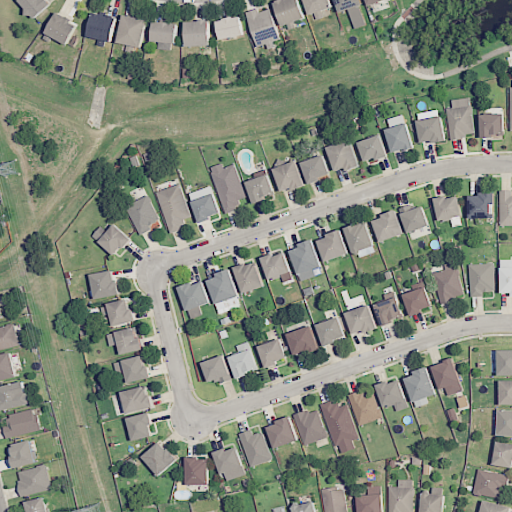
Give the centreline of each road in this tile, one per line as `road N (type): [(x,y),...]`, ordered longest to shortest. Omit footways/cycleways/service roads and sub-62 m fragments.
road 1 (residential): [(154,270),(420,175),(511,163)]
road 2 (residential): [(511,323),(470,326),(192,424)]
road 3 (residential): [(154,270),(192,424)]
